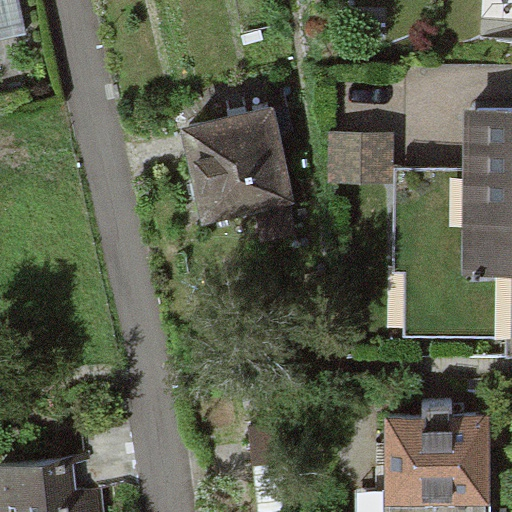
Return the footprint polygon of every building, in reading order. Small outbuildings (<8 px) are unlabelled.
[(188,118),(207,215),(293,199),(275,101),(188,118)] [(407,337),(507,337),(507,352),(511,352),(511,107),(464,107),(463,168),(396,168),(395,272),(408,273),(407,337)] [(331,130),(329,179),(392,180),(393,132),(331,130)] [(389,415),(386,511),(491,511),(494,417),(389,415)] [(0,442),(0,456),(3,511),(96,511),(94,470),(81,471),(79,438),(0,442)]
